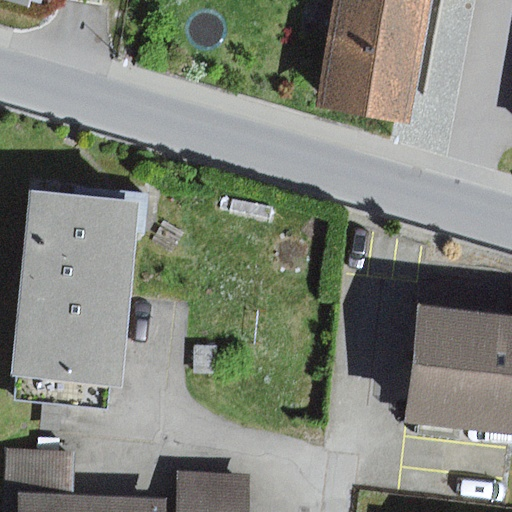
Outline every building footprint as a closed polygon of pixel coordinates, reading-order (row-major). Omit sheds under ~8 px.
[(323,0),(304,106),(396,123),(419,0),(323,0)] [(124,197),(16,187),(0,357),(0,373),(11,374),(9,400),(98,409),(101,383),(106,384),(124,197)] [(413,302),(403,300),(389,419),(511,433),(511,312),(489,310),(492,289),(415,280),(413,302)] [(67,451),(2,449),(0,511),(158,511),(159,497),(65,494),(67,451)] [(242,511),(244,473),(171,470),(169,511),(242,511)]
